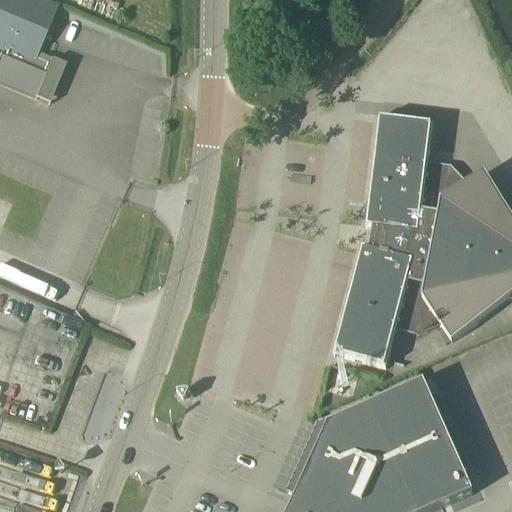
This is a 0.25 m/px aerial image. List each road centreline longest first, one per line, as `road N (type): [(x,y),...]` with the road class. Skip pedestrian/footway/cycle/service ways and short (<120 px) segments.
road 1 (tertiary): [(99,511),(188,248),(209,112)]
road 2 (unclassified): [(209,112),(273,121),(293,115),(393,0)]
road 3 (unknown): [(293,115),(419,109),(507,138)]
road 4 (unknown): [(56,441),(86,367),(112,358),(153,363)]
road 5 (unknown): [(47,282),(171,309)]
